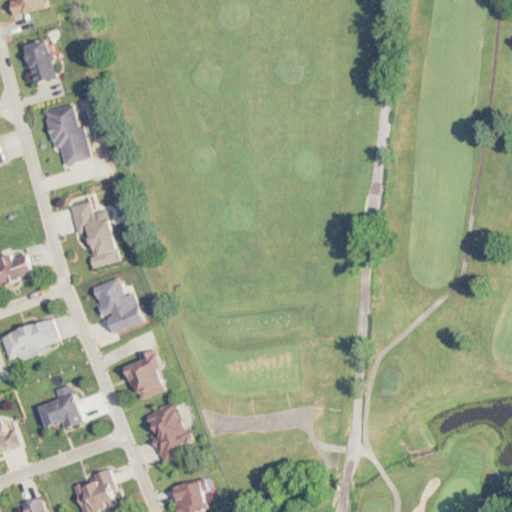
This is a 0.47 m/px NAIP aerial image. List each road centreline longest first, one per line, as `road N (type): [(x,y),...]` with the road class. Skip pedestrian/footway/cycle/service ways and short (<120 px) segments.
road 1 (residential): [(340,511),(381,0)]
road 2 (residential): [(0,44),(62,285),(156,511)]
road 3 (residential): [(127,438),(0,482)]
